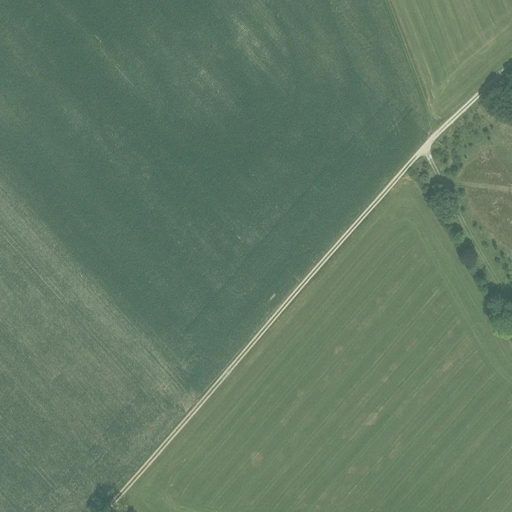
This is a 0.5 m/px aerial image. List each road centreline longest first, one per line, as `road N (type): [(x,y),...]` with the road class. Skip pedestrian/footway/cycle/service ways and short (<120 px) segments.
road 1 (track): [(101,511),(438,134)]
road 2 (track): [(425,147),(511,307)]
